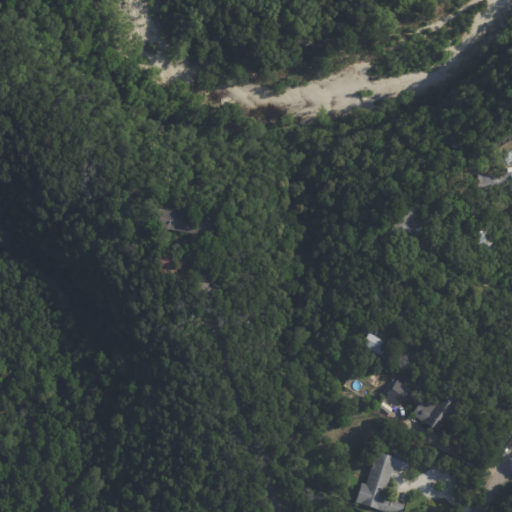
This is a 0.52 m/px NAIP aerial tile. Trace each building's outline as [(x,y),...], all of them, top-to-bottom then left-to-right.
[(511,192),(480,194),(479,174),(508,172),(508,168),(511,167),(511,192)] [(430,249),(421,254),(413,235),(407,237),(403,228),(392,233),(381,208),(429,185),(440,210),(427,216),(432,226),(424,230),(433,248),(430,249)] [(180,216),(205,221),(205,220),(215,221),(213,237),(154,227),(157,208),(181,212),(180,216)] [(495,244),(484,250),(476,235),(487,229),(495,244)] [(178,266),(179,270),(162,276),(156,256),(181,248),(184,259),(176,261),(178,266)] [(422,274),(426,270),(430,274),(426,278),(422,274)] [(184,276),(185,281),(174,284),(173,278),(183,275),(184,276)] [(433,278),(439,285),(434,288),(429,282),(433,278)] [(391,346),(384,358),(363,346),(369,333),(391,346)] [(395,361),(388,373),(383,370),(390,358),(395,361)] [(399,404),(398,407),(385,398),(398,380),(410,389),(399,404)] [(463,400),(441,433),(413,415),(421,402),(423,404),(429,394),(439,400),(446,389),(463,400)] [(408,471),(394,467),(384,498),(391,500),(392,499),(405,503),(402,511),(382,511),(356,503),(363,484),(367,485),(377,452),(394,458),(395,452),(404,455),(405,452),(414,455),(408,471)]
